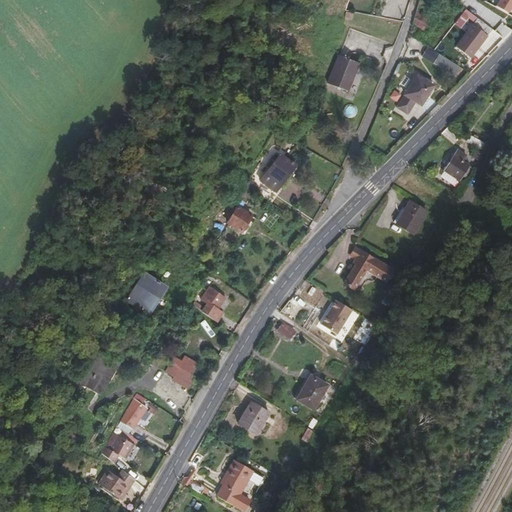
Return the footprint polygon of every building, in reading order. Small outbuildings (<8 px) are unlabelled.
[(435,18),(424,11),(428,5),(419,0),(417,0),(411,22),(427,32),(435,18)] [(511,0),(500,0),(497,5),(507,11),(511,3),(511,0)] [(492,31),(476,19),(459,40),(475,52),(492,31)] [(431,62),(436,55),(425,49),(421,56),(431,62)] [(346,90),(357,63),(337,55),(326,82),(346,90)] [(419,106),(432,86),(415,75),(403,95),(414,102),(419,106)] [(393,91),(389,97),(398,102),(402,96),(393,91)] [(406,115),(414,102),(403,95),(395,108),(406,115)] [(473,149),(458,141),(455,146),(470,154),(473,149)] [(457,179),(466,163),(460,160),(463,154),(454,149),(442,170),(457,179)] [(280,184),(294,165),(280,154),(265,173),(271,177),(265,185),(273,191),(279,183),(280,184)] [(277,194),(298,167),(294,165),(280,184),(279,183),(273,191),(277,194)] [(244,178),(232,169),(227,177),(248,192),(250,190),(268,202),(274,194),(276,196),(277,194),(273,191),(265,185),(271,177),(265,173),(260,181),(258,179),(253,186),(243,179),(244,178)] [(270,204),(276,196),(274,194),(268,202),(270,204)] [(409,234),(422,212),(405,202),(399,212),(400,213),(393,224),(409,234)] [(239,232),(250,215),(236,206),(225,222),(239,232)] [(390,274),(372,262),(373,261),(355,250),(350,258),(355,261),(361,265),(358,269),(355,268),(344,286),(353,292),(366,271),(381,280),(383,277),(387,279),(390,274)] [(157,285),(138,274),(121,302),(140,313),(157,285)] [(219,307),(226,297),(210,286),(201,299),(207,303),(201,311),(217,321),(222,314),(216,311),(219,307)] [(342,320),(325,310),(313,330),(330,340),(342,320)] [(299,331),(286,323),(282,330),(294,338),(299,331)] [(365,342),(371,335),(363,329),(357,336),(365,342)] [(95,392),(102,380),(99,378),(108,362),(92,353),(74,385),(83,390),(85,387),(95,392)] [(189,378),(197,364),(185,357),(182,362),(174,357),(165,372),(175,377),(173,380),(188,388),(192,380),(189,378)] [(102,380),(111,364),(108,362),(99,378),(102,380)] [(310,413),(325,389),(307,378),(293,403),(310,413)] [(95,392),(85,387),(83,390),(93,396),(95,392)] [(137,419),(144,409),(130,401),(117,422),(131,430),(135,423),(133,422),(136,418),(137,419)] [(252,438),(265,416),(247,405),(234,427),(252,438)] [(128,442),(115,435),(109,445),(124,455),(128,448),(125,446),(128,442)] [(124,455),(109,445),(106,450),(102,448),(97,456),(110,464),(115,456),(121,460),(124,455)] [(233,494),(248,471),(229,459),(222,469),(225,471),(217,483),(210,494),(227,505),(233,494)] [(217,483),(225,471),(222,469),(214,481),(217,483)] [(118,498),(127,484),(129,486),(133,479),(120,470),(116,477),(106,470),(97,484),(118,498)] [(121,499),(129,486),(127,484),(118,498),(121,499)] [(243,500),(233,494),(227,505),(236,511),(243,500)]
